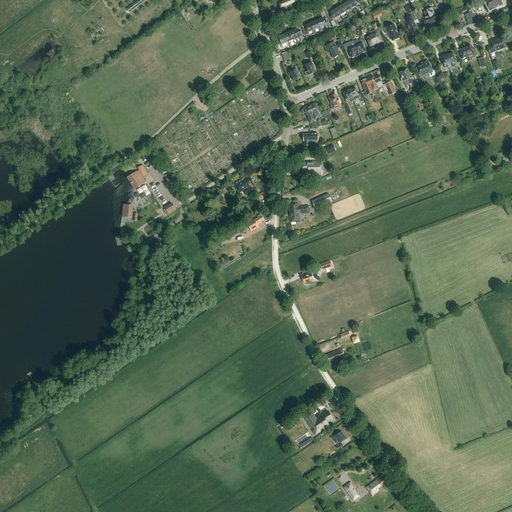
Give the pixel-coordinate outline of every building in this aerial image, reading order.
[(139,0),(125,11),(128,14),(147,0),(139,0)] [(293,2),(294,3),(298,1),(298,0),(287,0),(279,4),(280,7),(281,6),(284,11),(289,9),(287,4),(293,2)] [(353,0),(351,0),(348,2),(352,8),(357,5),(353,0)] [(492,3),(494,9),(501,6),(503,6),(503,5),(503,4),(502,3),(499,0),(489,0),(487,1),(489,4),(492,3)] [(346,12),(352,8),(348,2),(342,6),(346,12)] [(406,8),(410,15),(415,12),(412,5),(406,8)] [(342,6),(337,9),(340,15),(346,12),(342,6)] [(425,9),(426,11),(432,24),(438,21),(432,8),(429,9),(428,8),(425,9)] [(334,19),(340,15),(337,9),(331,13),(334,19)] [(355,15),(356,16),(354,17),(356,19),(357,19),(365,15),(364,11),(355,15)] [(426,27),(432,24),(426,11),(424,12),(424,13),(425,16),(426,16),(426,17),(423,18),(426,27)] [(408,18),(409,21),(405,23),(409,31),(410,31),(411,33),(412,33),(413,33),(414,33),(415,31),(416,31),(415,27),(416,27),(411,16),(408,18)] [(323,18),(317,21),(320,27),(321,27),(325,25),(327,29),(331,27),(329,21),(325,23),(323,18)] [(317,21),(311,23),(314,30),(315,29),(319,28),(321,32),(323,31),(321,27),(320,27),(317,21)] [(315,29),(314,30),(311,23),(305,26),(306,28),(303,30),(305,35),(309,34),(308,33),(313,31),(315,34),(317,33),(315,29)] [(388,33),(389,36),(390,36),(393,41),(399,38),(397,34),(398,34),(394,25),(387,28),(387,27),(383,29),(386,34),(388,33)] [(363,28),(362,27),(359,29),(362,37),(367,35),(364,28),(363,28)] [(297,29),(291,32),(294,40),(295,39),(299,37),(301,41),(303,40),(301,36),(301,37),(297,29)] [(377,43),(381,42),(378,33),(380,32),(379,29),(370,32),(372,36),(375,44),(377,43)] [(284,34),(288,42),(289,42),(293,40),(295,44),(297,43),(295,39),(294,40),(291,32),(284,34)] [(287,43),(288,46),(290,45),(289,42),(288,42),(284,34),(278,37),(280,41),(278,42),(280,45),(281,45),(287,43)] [(375,44),(372,36),(366,38),(370,47),(374,45),(373,44),(375,44)] [(491,41),(492,46),(488,47),(490,53),(502,49),(501,48),(506,46),(502,37),(491,41)] [(354,43),(359,56),(363,54),(363,53),(366,52),(362,43),(363,42),(362,38),(360,39),(360,40),(354,43)] [(355,57),(359,56),(354,43),(353,41),(343,46),(346,52),(349,51),(352,58),(355,56),(355,57)] [(334,58),(335,58),(336,58),(336,57),(340,56),(337,49),(341,47),(339,42),(336,43),(337,45),(335,46),(334,42),(325,46),(328,54),(331,53),(333,58),(334,58)] [(467,47),(467,48),(465,49),(470,61),(473,60),(472,59),(476,57),(475,56),(478,55),(475,49),(472,50),(471,46),(467,47)] [(467,62),(470,61),(465,49),(463,49),(462,49),(460,49),(460,50),(459,51),(462,59),(467,57),(466,59),(467,62)] [(449,55),(447,55),(451,67),(454,66),(453,64),(451,63),(456,61),(453,53),(452,53),(451,53),(449,54),(449,55)] [(454,66),(451,67),(447,55),(444,56),(443,56),(442,57),(441,58),(444,66),(449,64),(448,66),(450,71),(455,69),(454,66)] [(308,62),(309,64),(305,65),(308,72),(305,73),(306,76),(309,75),(315,72),(312,65),(313,65),(311,60),(308,62)] [(417,68),(420,77),(428,73),(430,78),(434,76),(428,61),(422,64),(423,66),(417,68)] [(498,61),(492,63),(495,71),(501,69),(498,61)] [(290,72),(288,73),(290,77),(292,76),(294,82),(300,79),(297,72),(298,72),(295,67),(292,68),(293,70),(290,72)] [(404,72),(409,84),(413,83),(411,78),(412,77),(411,74),(410,75),(408,70),(404,72)] [(405,86),(409,84),(404,72),(400,73),(402,78),(401,79),(402,82),(403,81),(405,86)] [(385,85),(385,86),(383,86),(381,81),(379,75),(375,77),(374,76),(369,78),(370,80),(369,81),(371,85),(370,85),(373,92),(378,90),(378,89),(379,88),(378,87),(381,86),(382,88),(383,89),(384,90),(384,91),(385,92),(389,90),(392,95),(396,93),(391,82),(385,85)] [(364,88),(367,96),(371,94),(372,97),(375,96),(373,92),(370,85),(371,85),(369,81),(370,80),(369,78),(361,81),(364,88)] [(352,89),(349,90),(354,101),(356,100),(360,98),(359,96),(359,94),(357,91),(357,92),(355,87),(352,88),(352,89)] [(346,91),(343,92),(345,97),(346,100),(350,98),(352,102),(354,101),(349,90),(346,91)] [(330,103),(331,106),(332,110),(341,107),(337,98),(336,96),(332,97),(332,98),(329,99),(330,103)] [(315,104),(309,106),(313,114),(315,119),(320,117),(318,112),(319,112),(315,104)] [(315,119),(313,114),(309,106),(303,109),(304,109),(302,110),(301,112),(302,114),(303,114),(305,113),(309,121),(310,124),(316,121),(315,119)] [(481,123),(475,125),(479,132),(484,129),(481,123)] [(241,155),(245,153),(244,150),(246,148),(245,145),(238,148),(241,155)] [(325,149),(327,155),(336,151),(334,145),(325,149)] [(306,162),(306,163),(302,163),(303,171),(306,171),(306,175),(322,175),(322,161),(306,162)] [(139,171),(128,178),(134,188),(135,189),(145,183),(142,177),(143,177),(143,178),(148,175),(143,165),(138,168),(139,171)] [(253,183),(249,176),(245,179),(244,178),(236,183),(234,184),(239,193),(240,192),(244,190),(247,196),(254,192),(251,186),(249,187),(248,185),(253,183)] [(264,192),(257,195),(260,200),(267,196),(264,192)] [(328,195),(312,202),(315,209),(332,202),(328,195)] [(301,213),(301,214),(310,213),(309,206),(299,207),(299,204),(289,205),(290,212),(289,212),(290,223),(296,222),(296,223),(300,222),(300,216),(299,217),(299,213),(301,213)] [(164,211),(167,216),(169,215),(176,211),(173,205),(164,211)] [(124,217),(131,217),(131,218),(134,218),(134,214),(132,214),(133,206),(125,206),(124,217)] [(260,214),(250,220),(251,222),(247,224),(252,232),(259,228),(257,226),(262,223),(261,222),(263,221),(260,214)] [(241,226),(237,229),(239,234),(240,235),(245,233),(241,226)] [(237,229),(228,235),(231,239),(239,234),(237,229)] [(330,261),(321,265),(323,271),(332,267),(330,261)] [(306,275),(306,276),(302,277),(304,282),(305,282),(305,284),(307,284),(309,284),(309,282),(308,280),(310,280),(310,281),(314,279),(313,276),(318,274),(316,270),(311,272),(308,274),(306,275)] [(349,331),(340,334),(342,340),(351,336),(349,331)] [(360,335),(353,337),(356,343),(363,341),(360,335)] [(342,348),(325,355),(328,364),(338,361),(338,359),(345,356),(342,348)] [(313,415),(306,420),(316,434),(328,426),(326,422),(332,418),(328,412),(323,415),(316,419),(313,415)] [(341,432),(334,437),(339,444),(346,439),(341,432)] [(312,437),(298,446),(300,449),(313,440),(312,437)] [(337,448),(334,450),(336,452),(338,450),(339,450),(344,446),(342,443),(336,447),(337,448)] [(381,476),(365,487),(372,497),(380,492),(379,489),(386,484),(381,476)] [(350,482),(343,487),(354,501),(361,496),(350,482)]
